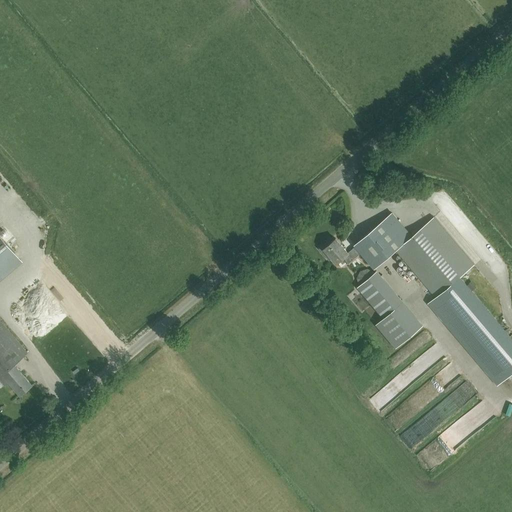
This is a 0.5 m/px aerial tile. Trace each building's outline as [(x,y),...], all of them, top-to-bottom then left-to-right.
[(393,190),(379,188),(377,200),(391,202),(393,190)] [(374,268),(396,249),(412,236),(391,212),(354,244),(356,246),(361,252),(374,268)] [(511,339),(459,277),(474,264),(434,217),(412,236),(396,249),(436,296),(429,302),(499,383),(511,371),(511,339)] [(0,277),(21,259),(0,234),(0,277)] [(348,263),(361,252),(356,246),(348,252),(336,237),(330,242),(328,240),(319,248),(329,259),(331,257),(336,263),(343,257),(348,263)] [(370,301),(389,285),(376,270),(357,286),(370,301)] [(34,316),(41,323),(47,317),(41,310),(34,316)] [(0,375),(6,371),(12,365),(27,353),(0,320),(0,375)] [(435,362),(448,353),(440,342),(427,351),(435,362)] [(451,364),(406,398),(416,410),(465,373),(459,365),(454,368),(451,364)] [(20,394),(32,384),(21,371),(19,373),(12,365),(6,371),(13,378),(9,381),(20,394)] [(37,379),(43,373),(38,369),(33,376),(37,379)] [(458,409),(465,402),(457,394),(449,401),(458,409)] [(440,460),(448,450),(440,444),(433,454),(440,460)]
